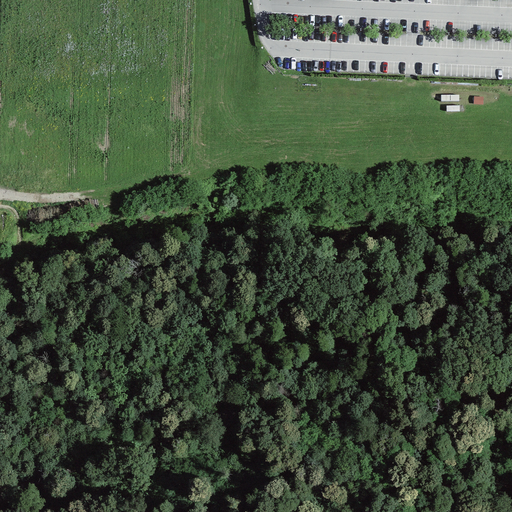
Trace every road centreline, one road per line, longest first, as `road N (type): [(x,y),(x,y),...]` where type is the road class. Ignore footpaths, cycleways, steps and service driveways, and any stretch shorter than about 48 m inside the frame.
road 1 (trunk): [(0,370),(511,241)]
road 2 (unclassified): [(0,493),(219,418),(358,383),(422,377),(492,398)]
